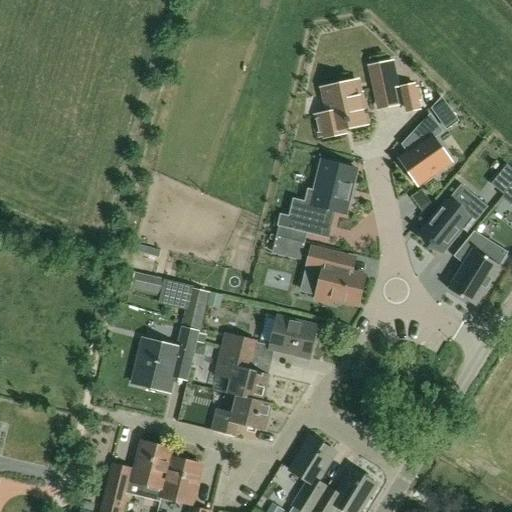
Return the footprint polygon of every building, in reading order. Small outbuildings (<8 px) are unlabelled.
[(400,87),(394,61),(370,66),(375,92),(400,87)] [(328,113),(315,116),(319,137),(324,136),(325,138),(344,134),(343,130),(367,125),(364,113),(368,112),(364,94),(360,95),(358,84),(323,91),(328,113)] [(400,86),(404,104),(406,113),(419,110),(418,101),(421,100),(418,87),(415,87),(414,84),(400,86)] [(431,107),(437,117),(450,108),(441,95),(431,107)] [(400,159),(418,186),(451,163),(434,139),(443,133),(430,114),(401,145),(407,154),(400,159)] [(297,232),(329,239),(336,212),(346,214),(357,170),(322,161),(315,190),(308,189),(297,232)] [(504,195),(511,184),(511,169),(507,165),(491,185),(504,195)] [(511,184),(502,198),(511,205),(511,184)] [(488,208),(477,199),(468,210),(451,197),(420,236),(442,253),(461,229),(467,234),(488,208)] [(474,231),(454,257),(464,265),(449,289),(449,288),(448,289),(475,306),(476,305),(475,305),(499,267),(500,266),(481,255),(490,241),(474,231)] [(292,239),(288,255),(299,258),(303,242),(292,239)] [(323,265),(315,299),(333,303),(334,299),(358,305),(365,277),(339,270),(342,256),(311,249),(308,262),(323,265)] [(165,297),(168,280),(134,273),(131,290),(165,297)] [(175,364),(189,367),(197,332),(200,333),(209,294),(190,289),(181,328),(182,328),(178,348),(144,340),(134,383),(169,391),(175,364)] [(278,316),(270,347),(309,357),(317,326),(278,316)] [(225,332),(221,348),(244,353),(244,354),(254,356),(257,340),(225,332)] [(221,348),(214,375),(230,379),(227,393),(236,395),(262,400),(269,373),(251,369),(254,356),(244,354),(244,353),(221,348)] [(262,400),(236,395),(232,412),(217,408),(212,430),(232,435),(235,423),(265,430),(272,402),(262,400)] [(310,511),(327,487),(317,481),(335,452),(311,437),(291,469),(309,480),(288,511),(310,511)] [(141,497),(144,484),(163,488),(171,457),(173,450),(142,442),(135,470),(110,464),(99,511),(124,511),(128,494),(141,497)] [(171,457),(163,488),(161,496),(192,504),(202,465),(171,457)] [(327,487),(310,511),(332,511),(337,505),(347,511),(358,511),(375,485),(352,470),(337,493),(327,487)] [(82,500),(80,509),(91,511),(93,511),(95,503),(82,500)]
